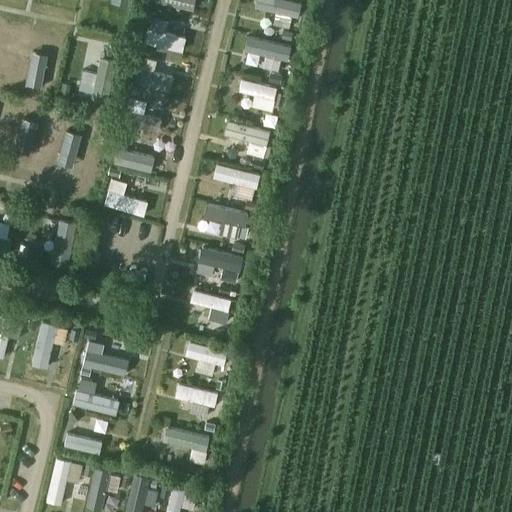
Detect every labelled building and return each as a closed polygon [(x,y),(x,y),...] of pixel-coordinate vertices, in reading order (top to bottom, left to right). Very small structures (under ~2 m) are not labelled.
[(155,0),(196,11),(198,0),(155,0)] [(257,0),(257,4),(301,15),(304,1),(300,0),(257,0)] [(167,29),(170,20),(152,14),(145,39),(185,52),(190,36),(167,29)] [(253,33),(248,48),(268,54),(264,66),(280,71),(284,56),(290,58),(294,45),(253,33)] [(0,70),(0,83),(47,94),(53,65),(4,54),(0,70)] [(141,55),(135,81),(172,89),(178,62),(141,55)] [(83,68),(80,97),(112,101),(117,57),(101,56),(100,70),(83,68)] [(244,76),(240,90),(257,94),(254,105),(275,110),(281,86),(244,76)] [(163,96),(140,90),(137,101),(159,108),(163,96)] [(3,102),(2,134),(29,135),(30,103),(3,102)] [(59,143),(97,153),(104,123),(67,113),(59,143)] [(270,141),(273,128),(231,117),(227,131),(270,141)] [(157,172),(160,159),(118,149),(115,161),(157,172)] [(237,183),(235,193),(255,198),(262,172),(217,161),(213,176),(237,183)] [(113,176),(105,203),(147,215),(152,199),(127,192),(130,181),(113,176)] [(215,201),(211,216),(238,223),(235,236),(252,240),(259,212),(215,201)] [(0,251),(10,253),(15,222),(0,219),(0,251)] [(46,251),(71,252),(72,229),(47,228),(46,251)] [(205,245),(202,259),(224,265),(222,277),(239,281),(245,254),(205,245)] [(226,322),(235,301),(196,284),(186,305),(226,322)] [(8,332),(23,333),(25,314),(0,312),(0,352),(7,353),(8,332)] [(56,342),(66,344),(70,324),(40,319),(32,363),(51,367),(56,342)] [(129,360),(133,333),(90,328),(87,355),(129,360)] [(188,337),(184,353),(226,365),(230,349),(188,337)] [(82,377),(78,406),(120,411),(122,396),(99,394),(101,379),(82,377)] [(176,381),(174,396),(218,402),(220,388),(176,381)] [(194,399),(190,409),(209,417),(213,407),(194,399)] [(190,459),(205,463),(212,435),(169,423),(164,439),(193,446),(190,459)] [(104,451),(106,438),(63,431),(61,444),(104,451)] [(65,503),(70,477),(81,480),(85,461),(55,456),(47,500),(65,503)] [(110,511),(123,473),(97,464),(84,503),(110,511)] [(144,511),(147,502),(156,505),(163,481),(134,474),(124,511),(144,511)] [(182,511),(185,505),(194,508),(199,493),(173,486),(165,511),(182,511)]
